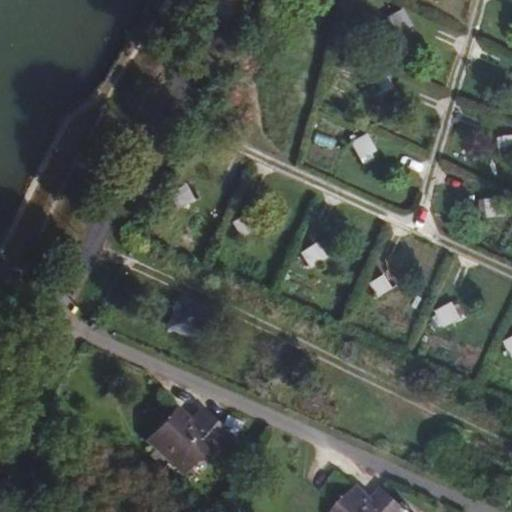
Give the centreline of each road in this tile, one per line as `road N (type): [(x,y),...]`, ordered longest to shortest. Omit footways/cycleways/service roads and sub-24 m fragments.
road 1 (residential): [(0,403),(222,0)]
road 2 (track): [(231,146),(511,274)]
road 3 (track): [(412,229),(481,0)]
